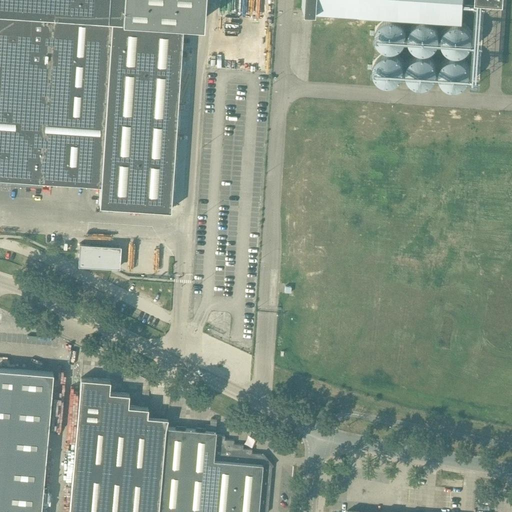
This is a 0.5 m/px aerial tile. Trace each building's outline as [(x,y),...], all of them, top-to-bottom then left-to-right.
[(0,0),(0,178),(18,180),(18,183),(41,185),(42,181),(100,185),(99,205),(170,210),(183,19),(199,20),(200,0),(0,0)] [(463,21),(464,0),(302,0),(302,10),(463,21)] [(406,37),(406,35),(406,32),(405,30),(404,27),(403,25),(401,23),(399,22),(396,20),(394,20),(391,19),(388,20),(386,20),(383,21),(381,23),(379,25),(378,27),(377,30),(376,32),(376,35),(376,37),(377,40),(378,42),(379,45),(381,47),(383,48),(386,49),(388,50),(391,50),(394,50),(396,49),(399,48),(401,47),(403,45),(404,42),(405,40),(406,37)] [(439,40),(439,37),(439,34),(438,32),(437,29),(435,27),(434,25),(431,24),(429,23),(426,22),(424,22),(421,22),(419,23),(416,24),(414,25),(412,27),(411,29),(409,32),(409,34),(409,37),(409,40),(409,42),(411,45),(412,47),(414,49),(416,50),(419,51),(421,52),(424,52),(426,52),(429,51),(431,50),(434,49),(435,47),(437,44),(438,42),(439,40)] [(471,42),(472,39),(471,37),(471,34),(470,32),(468,30),(466,28),(464,26),(462,25),(459,24),(457,24),(454,24),(451,25),(449,26),(447,28),(445,30),(443,32),(442,34),(442,37),(441,39),(442,42),(442,45),(443,47),(445,49),(447,51),(449,52),(451,54),(454,54),(457,54),(459,54),(462,54),(464,52),(466,51),(468,49),(470,47),(471,45),(471,42)] [(403,72),(404,69),(403,66),(403,64),(402,61),(400,59),(398,57),(396,56),(394,55),(391,54),(388,54),(386,54),(383,55),(381,56),(379,57),(377,59),(375,61),(374,64),(373,66),(373,69),(373,72),(374,74),(375,77),(377,79),(379,81),(381,82),(383,83),(386,84),(388,84),(391,84),(394,83),(396,82),(398,81),(400,79),(402,77),(403,74),(403,72)] [(436,73),(437,71),(436,68),(436,66),(435,63),(433,61),(431,59),(429,58),(427,57),(424,56),(422,56),(419,56),(417,57),(414,58),(412,59),(410,61),(409,63),(408,66),(407,68),(407,71),(407,73),(408,76),(409,78),(410,80),(412,82),(414,84),(417,85),(419,86),(422,86),(424,86),(427,85),(429,84),(431,82),(433,80),(435,78),(436,76),(436,73)] [(470,76),(470,73),(470,71),(469,68),(468,65),(467,63),(465,61),(463,60),(460,59),(458,58),(455,58),(452,58),(450,59),(447,60),(445,61),(443,63),(441,65),(440,68),(440,71),(439,73),(440,76),(440,79),(441,81),(443,83),(445,85),(447,87),(450,88),(452,89),(455,89),(458,89),(460,88),(463,87),(465,85),(467,83),(468,81),(469,79),(470,76)] [(118,267),(120,248),(120,247),(90,245),(90,244),(80,243),(79,253),(78,266),(88,266),(88,265),(118,267)] [(0,511),(40,511),(52,382),(53,372),(0,367),(0,511)] [(257,511),(258,511),(260,511),(267,511),(272,467),(270,464),(271,463),(270,462),(269,463),(264,457),(265,456),(264,455),(263,456),(261,453),(251,453),(252,449),(243,448),(243,445),(234,444),(234,440),(224,439),(225,435),(215,435),(216,431),(164,427),(165,417),(146,416),(147,407),(127,405),(128,393),(108,392),(109,380),(80,378),(80,383),(74,448),(68,511),(257,511)] [(326,491),(324,507),(329,507),(331,507),(332,492),(326,491)]
